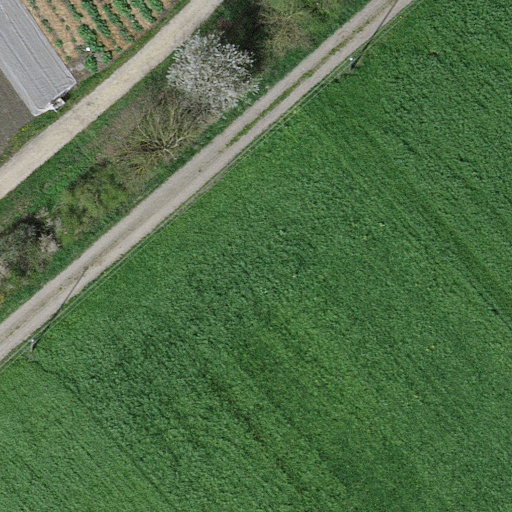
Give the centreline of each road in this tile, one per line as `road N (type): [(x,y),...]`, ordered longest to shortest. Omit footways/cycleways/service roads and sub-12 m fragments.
road 1 (track): [(0,339),(387,0)]
road 2 (track): [(207,0),(0,187)]
